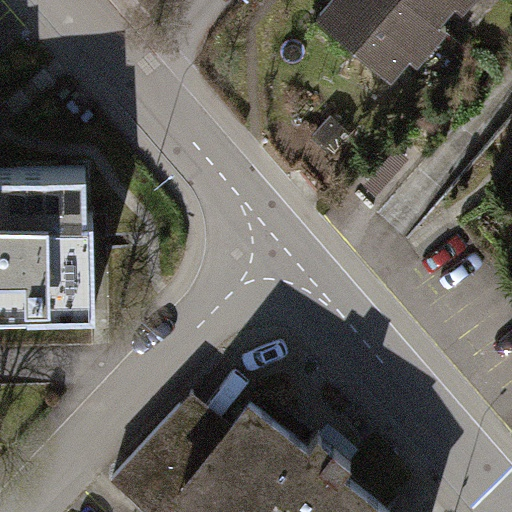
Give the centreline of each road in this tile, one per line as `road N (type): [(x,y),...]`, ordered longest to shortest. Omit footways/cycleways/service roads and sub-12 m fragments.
road 1 (residential): [(23,511),(167,354),(283,243)]
road 2 (residential): [(283,243),(511,506)]
road 3 (residential): [(139,77),(283,243)]
